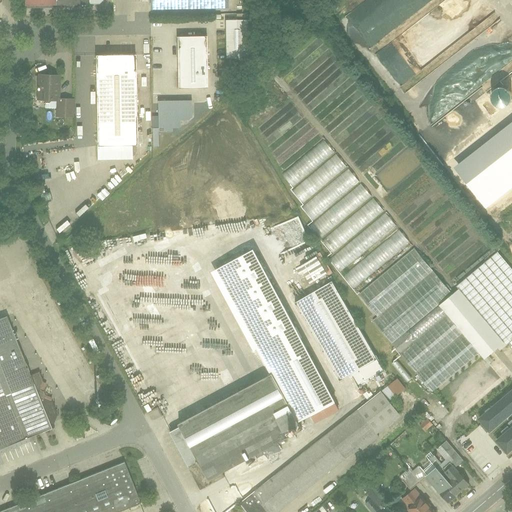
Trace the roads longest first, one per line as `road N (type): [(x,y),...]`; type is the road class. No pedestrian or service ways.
road 1 (residential): [(142,431),(12,166),(20,46),(49,30),(135,29)]
road 2 (residential): [(142,431),(0,485)]
